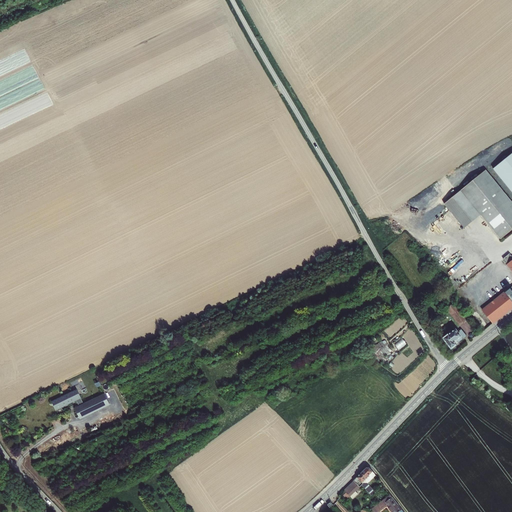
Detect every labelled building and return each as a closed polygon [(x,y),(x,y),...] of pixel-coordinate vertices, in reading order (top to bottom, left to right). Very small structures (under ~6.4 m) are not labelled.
[(511,148),(491,166),(511,191),(511,148)] [(481,212),(501,235),(511,226),(511,199),(485,167),(461,187),(481,212)] [(481,212),(461,187),(444,201),(447,206),(464,226),(481,212)] [(511,285),(485,309),(495,321),(511,306),(511,285)] [(465,320),(452,305),(449,308),(462,323),(465,320)] [(449,335),(446,338),(455,347),(460,342),(459,342),(469,334),(463,328),(460,330),(458,328),(453,331),(452,330),(448,333),(449,335)] [(396,344),(400,350),(408,343),(403,338),(396,344)] [(388,343),(376,341),(374,351),(379,352),(379,351),(383,352),(383,354),(390,355),(391,349),(387,348),(388,343)] [(77,391),(52,403),(56,412),(76,402),(79,407),(75,409),(80,420),(110,405),(104,394),(84,405),(77,391)] [(360,487),(362,485),(364,487),(372,495),(376,492),(367,483),(376,475),(374,473),(369,468),(366,468),(354,480),(354,481),(360,487)] [(354,481),(344,490),(346,492),(349,496),(350,496),(355,491),(360,487),(354,481)] [(392,511),(403,511),(390,495),(371,509),(373,511),(378,511),(387,505),(392,511)]
